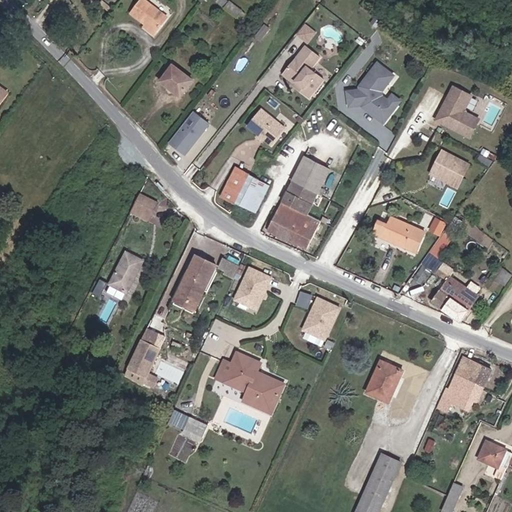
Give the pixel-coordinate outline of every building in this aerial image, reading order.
[(169,19),(145,0),(140,0),(132,12),(146,23),(158,32),(169,19)] [(244,14),(229,2),(224,8),(240,20),(244,14)] [(305,22),(297,33),(309,43),(317,31),(305,22)] [(155,35),(158,32),(146,23),(143,26),(155,35)] [(310,43),(286,69),(290,72),(294,76),(298,80),(300,82),(297,85),(308,95),(325,77),(313,66),(323,54),(310,43)] [(389,75),(373,62),(356,83),(358,84),(356,87),(342,89),(345,104),(358,102),(358,104),(360,104),(363,107),(363,110),(377,121),(390,106),(383,100),(376,95),(376,90),(389,75)] [(193,82),(176,68),(172,65),(161,80),(165,84),(181,96),(193,82)] [(286,69),(285,70),(295,79),(293,81),(297,85),(300,82),(298,80),(294,76),(290,72),(286,69)] [(471,138),(480,120),(467,114),(465,110),(472,96),(454,87),(446,103),(449,104),(445,112),(443,110),(437,121),(471,138)] [(390,106),(395,101),(387,95),(383,100),(390,106)] [(260,108),(247,125),(252,130),(257,134),(261,137),(262,138),(270,144),(284,126),(260,108)] [(185,155),(211,122),(194,109),(168,142),(185,155)] [(458,187),(470,165),(443,152),(432,174),(458,187)] [(490,167),(494,161),(481,154),(477,161),(490,167)] [(328,170),(304,158),(282,202),(281,201),(269,225),(266,224),(264,229),(266,230),(266,231),(297,246),(298,245),(307,249),(321,222),(307,215),(328,170)] [(236,169),(223,197),(255,212),(269,185),(236,169)] [(140,195),(130,213),(149,222),(158,203),(140,195)] [(441,235),(448,221),(436,215),(429,229),(441,235)] [(406,249),(415,226),(391,216),(386,226),(377,222),(372,235),(406,249)] [(443,232),(430,250),(441,259),(455,241),(443,232)] [(127,293),(143,261),(127,252),(110,284),(127,293)] [(195,258),(184,282),(190,285),(198,267),(214,274),(217,268),(195,258)] [(236,277),(240,269),(224,262),(220,270),(236,277)] [(511,274),(498,265),(485,285),(493,291),(499,282),(504,286),(511,274)] [(190,285),(184,282),(174,303),(195,313),(214,274),(198,267),(190,285)] [(421,284),(430,272),(424,267),(415,279),(421,284)] [(478,295),(449,275),(431,302),(460,322),(478,295)] [(100,295),(107,281),(100,278),(93,292),(100,295)] [(273,322),(281,305),(285,307),(293,289),(271,278),(255,314),(273,322)] [(301,290),(297,304),(309,307),(313,293),(301,290)] [(323,345),(339,309),(318,299),(309,317),(313,319),(305,337),(323,345)] [(277,324),(285,307),(281,305),(273,322),(277,324)] [(305,337),(313,319),(309,317),(301,335),(305,337)] [(141,344),(127,372),(146,381),(159,353),(141,344)] [(263,382),(266,377),(259,374),(262,366),(236,355),(232,365),(225,362),(217,380),(247,394),(246,396),(269,407),(274,396),(281,399),(286,387),(273,381),(271,386),(263,382)] [(466,357),(456,378),(485,390),(494,371),(466,357)] [(406,372),(382,362),(368,394),(391,404),(406,372)] [(273,381),(266,377),(263,382),(271,386),(273,381)] [(485,390),(456,378),(450,391),(447,390),(438,410),(447,414),(451,406),(470,413),(475,402),(479,404),(485,390)] [(269,407),(246,396),(243,403),(272,417),(281,399),(274,396),(269,407)] [(192,421),(186,434),(201,441),(207,429),(192,421)] [(508,468),(511,458),(511,454),(510,453),(511,451),(488,441),(479,462),(500,471),(503,465),(508,468)] [(382,511),(404,465),(384,456),(358,511),(382,511)] [(453,511),(465,487),(456,483),(443,511),(453,511)]
